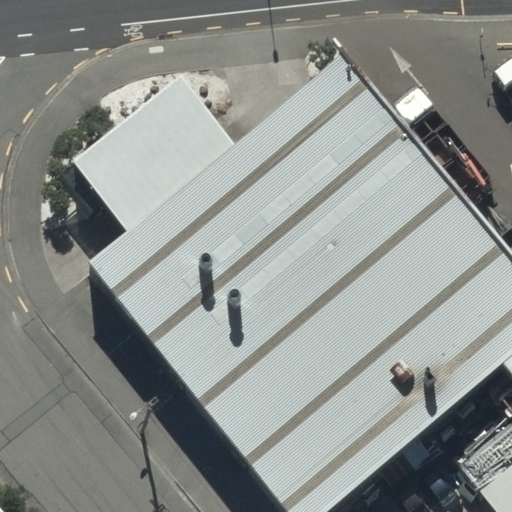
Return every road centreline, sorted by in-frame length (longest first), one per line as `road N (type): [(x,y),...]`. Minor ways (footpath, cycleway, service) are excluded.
road 1 (unclassified): [(113,511),(0,373)]
road 2 (unclassified): [(89,0),(32,61),(0,111)]
